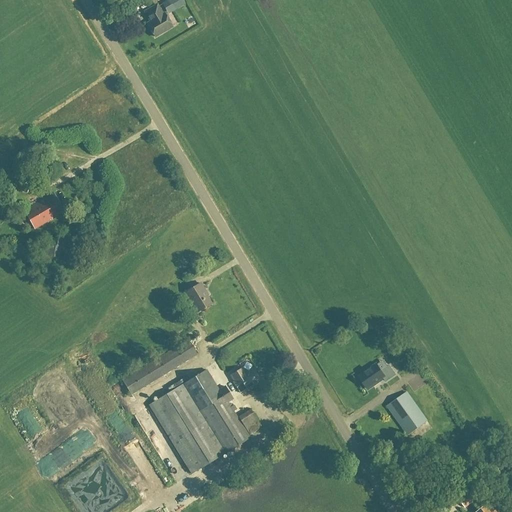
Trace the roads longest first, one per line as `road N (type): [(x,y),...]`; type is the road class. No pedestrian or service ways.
road 1 (unclassified): [(392,511),(86,0)]
road 2 (track): [(137,511),(269,437)]
